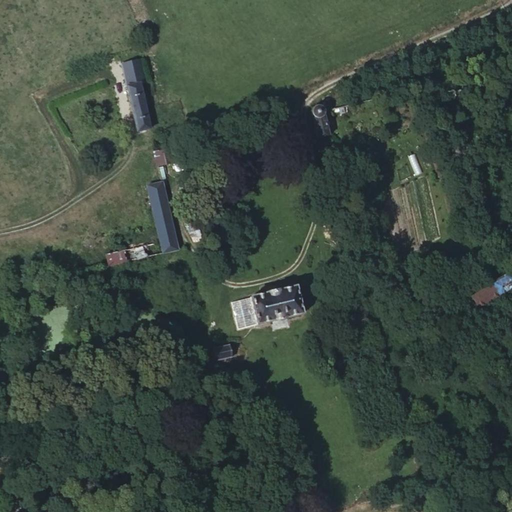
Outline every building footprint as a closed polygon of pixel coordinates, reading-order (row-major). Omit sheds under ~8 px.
[(125,81),(111,85),(126,135),(139,132),(125,81)] [(313,117),(310,115),(307,113),(303,113),(300,114),(296,118),(294,121),(299,126),(303,145),(307,144),(316,142),(312,124),(314,119),(313,117)] [(158,159),(155,160),(145,163),(149,182),(163,178),(158,159)] [(157,214),(151,189),(137,194),(143,218),(157,214)] [(146,232),(161,228),(157,214),(143,218),(146,232)] [(95,256),(99,274),(167,257),(161,228),(146,232),(147,235),(150,243),(95,256)] [(439,234),(432,238),(436,243),(441,239),(439,234)] [(41,261),(46,286),(99,274),(95,256),(150,243),(147,235),(41,261)] [(503,260),(440,296),(447,309),(510,273),(503,260)] [(347,287),(340,289),(347,312),(347,314),(355,311),(352,304),(347,287)] [(274,295),(210,312),(215,334),(280,319),(274,295)] [(347,314),(347,312),(312,322),(314,332),(317,343),(353,331),(347,314)] [(6,335),(4,336),(0,336),(0,348),(0,349),(9,346),(6,335)] [(228,345),(229,357),(241,356),(240,344),(228,345)] [(208,352),(193,356),(196,370),(222,363),(217,347),(207,350),(208,352)]
